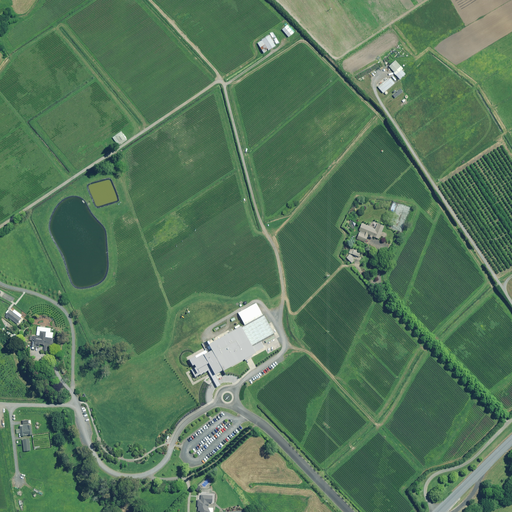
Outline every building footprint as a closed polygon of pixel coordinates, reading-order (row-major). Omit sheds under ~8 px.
[(293,33),(287,25),(282,30),(288,37),(293,33)] [(275,46),(269,35),(261,39),(262,40),(257,43),(263,53),(275,46)] [(402,69),(395,61),(389,66),(394,72),(393,73),(399,79),(405,74),(401,70),(402,69)] [(394,83),(390,78),(384,83),(382,80),(376,85),(383,93),(394,83)] [(132,133),(129,128),(124,131),(127,136),(132,133)] [(127,140),(121,132),(112,138),(118,146),(127,140)] [(356,224),(351,220),(348,226),(353,229),(356,224)] [(382,227),(375,224),(373,229),(360,224),(357,232),(354,240),(362,243),(366,236),(377,240),(382,227)] [(348,248),(346,254),(357,258),(360,251),(348,248)] [(348,255),(344,258),(350,264),(353,260),(348,255)] [(262,317),(254,304),(236,314),(243,327),(262,317)] [(20,319),(9,311),(4,316),(15,325),(20,319)] [(264,348),(261,342),(272,335),(262,317),(243,327),(240,329),(239,327),(207,345),(211,351),(202,356),(201,356),(201,355),(195,359),(194,357),(188,360),(191,366),(194,365),(196,368),(189,372),(193,378),(206,371),(210,369),(212,372),(213,375),(221,370),(222,371),(264,348)] [(44,333),(38,333),(37,337),(30,337),(29,348),(37,349),(37,345),(42,346),(41,352),(44,352),(45,347),(49,348),(49,344),(51,344),(52,339),(44,339),(44,333)] [(210,369),(206,371),(215,388),(219,386),(213,375),(212,372),(210,369)] [(18,434),(19,437),(30,436),(29,425),(27,426),(27,421),(20,422),(21,426),(17,427),(18,430),(14,430),(14,434),(18,434)] [(208,511),(207,508),(207,504),(210,504),(211,497),(199,496),(198,501),(196,500),(195,507),(196,507),(196,511),(197,511),(208,511)]
